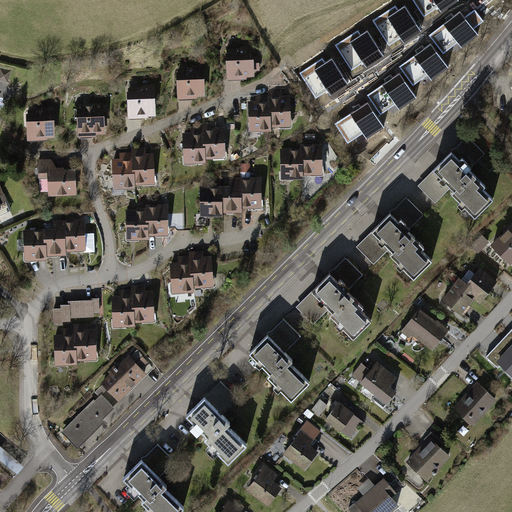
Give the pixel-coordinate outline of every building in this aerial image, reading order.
[(458,0),(413,0),(422,12),(436,3),(442,12),(460,1),(458,0)] [(399,10),(396,6),(373,21),(387,41),(398,33),(404,42),(422,31),(405,6),(399,10)] [(465,18),(461,12),(430,36),(444,52),(458,42),(462,47),(478,34),(474,28),(484,21),(475,10),(465,18)] [(361,35),(358,31),(336,45),(349,65),(361,58),(367,67),(384,56),(368,30),(361,35)] [(449,67),(431,44),(401,66),(414,85),(428,74),(432,79),(449,67)] [(265,46),(235,48),(237,77),(267,76),(265,46)] [(326,63),(323,59),(300,73),(314,93),(326,86),(331,95),(349,84),(332,58),(326,63)] [(212,64),(183,66),(186,98),(215,96),(212,64)] [(417,98),(400,73),(368,95),(381,113),(396,104),(399,109),(417,98)] [(136,87),(138,117),(165,115),(163,85),(136,87)] [(281,98),(283,126),(302,125),(300,94),(281,95),(281,98)] [(281,98),(257,100),(259,131),(283,129),(283,126),(281,98)] [(111,102),(83,104),(86,136),(113,134),(111,102)] [(385,127),(368,102),(336,123),(349,142),(364,133),(368,138),(385,127)] [(60,108),(32,109),(34,139),(62,138),(60,108)] [(209,129),(212,156),(234,154),(232,124),(209,126),(209,129)] [(209,129),(186,131),(189,162),(212,160),(212,156),(209,129)] [(490,153),(472,135),(423,186),(440,202),(458,183),(491,215),(507,199),(475,168),(490,153)] [(312,146),(314,173),(335,172),(333,142),(312,143),(312,146)] [(312,146),(288,148),(290,179),(315,177),(314,173),(312,146)] [(138,153),(141,182),(162,180),(158,147),(138,149),(138,153)] [(138,153),(117,155),(121,188),(142,186),(141,182),(138,153)] [(56,159),(42,160),(43,175),(55,174),(57,197),(85,194),(83,168),(57,170),(56,159)] [(232,185),(234,211),(272,208),(270,177),(232,179),(232,185)] [(0,178),(0,218),(16,212),(0,178)] [(232,185),(207,186),(209,217),(234,216),(234,211),(232,185)] [(430,216),(411,197),(362,246),(379,265),(396,248),(428,275),(443,257),(415,230),(430,216)] [(154,207),(155,234),(176,233),(175,202),(154,203),(154,207)] [(154,207),(132,208),(133,239),(155,238),(155,234),(154,207)] [(67,216),(72,249),(92,246),(87,213),(67,216)] [(47,220),(52,252),(72,249),(67,216),(47,220)] [(47,222),(24,226),(30,259),(53,255),(52,252),(47,222)] [(511,231),(499,245),(511,256),(511,231)] [(199,256),(203,288),(225,285),(221,249),(198,251),(199,256)] [(177,258),(181,293),(203,291),(203,288),(199,256),(177,258)] [(369,275),(351,257),(301,307),(319,325),(334,309),(368,343),(389,322),(355,289),(369,275)] [(505,282),(486,267),(475,282),(466,275),(449,298),(470,314),(474,307),(482,298),(488,303),(494,295),(505,282)] [(137,291),(116,293),(119,328),(145,325),(144,320),(164,319),(160,284),(137,286),(137,291)] [(66,307),(57,308),(58,324),(65,323),(65,320),(75,320),(75,317),(105,316),(105,298),(72,300),(72,304),(65,304),(66,307)] [(453,330),(424,310),(409,331),(439,351),(453,330)] [(305,337),(287,320),(255,352),(306,401),(323,384),(290,352),(305,337)] [(60,330),(62,366),(85,365),(85,360),(105,359),(104,323),(79,324),(79,329),(60,330)] [(511,344),(498,359),(511,371),(511,344)] [(102,384),(107,388),(63,431),(77,446),(106,418),(104,416),(112,408),(109,405),(119,400),(153,367),(142,357),(136,363),(130,357),(102,384)] [(403,379),(380,362),(366,382),(397,404),(405,393),(398,388),(403,379)] [(498,399),(478,381),(455,406),(474,424),(498,399)] [(244,399),(226,382),(194,416),(245,464),(263,445),(230,414),(244,399)] [(322,413),(329,403),(323,399),(316,409),(322,413)] [(370,419),(347,402),(333,420),(356,437),(370,419)] [(329,450),(306,432),(290,452),(313,470),(329,450)] [(407,461),(418,472),(427,480),(452,454),(432,435),(407,461)] [(176,459),(161,446),(130,478),(164,511),(196,511),(200,508),(163,473),(176,459)] [(418,472),(407,461),(398,470),(409,481),(418,472)] [(284,475),(269,466),(254,488),(278,504),(289,486),(280,481),(284,475)] [(355,501),(364,511),(390,511),(400,504),(393,495),(397,491),(385,476),(376,484),(363,494),(355,501)] [(357,487),(363,494),(376,484),(370,476),(357,487)] [(248,511),(249,511),(232,501),(225,511),(248,511)] [(363,511),(364,511),(355,501),(348,507),(352,511),(363,511)]
